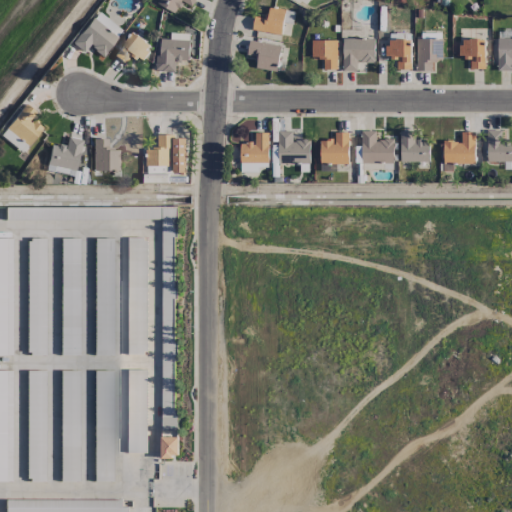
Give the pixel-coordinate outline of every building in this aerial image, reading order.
[(289,36),(292,11),(266,7),(265,18),(254,16),(252,30),(289,36)] [(72,43),(83,51),(88,45),(102,56),(121,29),(95,10),(72,43)] [(125,64),(131,55),(141,61),(151,45),(131,32),(114,57),(125,64)] [(175,72),(175,61),(188,62),(189,34),(170,33),(170,39),(158,39),(157,71),(175,72)] [(342,38),(341,71),(356,71),(357,62),(374,62),(374,39),(342,38)] [(416,71),(432,71),(432,62),(442,62),(441,38),(416,39),(416,71)] [(411,40),(386,39),(386,56),(396,57),(396,69),(411,69),(411,40)] [(469,69),(484,69),(484,39),(460,39),(460,58),(470,58),(469,69)] [(337,40),(311,40),(311,58),(323,58),(323,70),(338,69),(337,40)] [(254,69),(277,71),(280,45),(248,41),(247,55),(256,56),(254,69)] [(42,128),(30,117),(35,112),(26,103),(0,132),(0,133),(21,152),(42,128)] [(375,130),(360,131),(361,163),(394,162),(393,139),(376,140),(375,130)] [(487,162),(511,161),(511,142),(501,143),(501,130),(486,130),(487,162)] [(311,163),(310,140),(292,140),(291,131),(277,131),(277,164),(311,163)] [(399,131),(400,162),(429,161),(428,140),(414,141),(414,131),(399,131)] [(240,143),(240,163),(269,163),(268,132),(254,133),(254,143),(240,143)] [(348,133),(334,132),(334,140),(320,140),(319,164),(348,164),(348,133)] [(474,164),(474,132),(460,132),(460,141),(443,141),(442,164),(474,164)] [(52,144),(46,168),(72,175),(82,139),(63,134),(60,146),(52,144)] [(185,173),(185,139),(175,138),(175,135),(157,135),(157,149),(145,149),(144,166),(157,166),(157,173),(185,173)] [(118,148),(107,148),(107,138),(92,138),(92,169),(118,170),(118,148)] [(6,207),(6,219),(162,220),(162,208),(6,207)] [(162,208),(163,416),(178,416),(178,410),(174,410),(174,361),(177,361),(177,343),(174,343),(175,300),(177,300),(177,281),(175,281),(175,239),(177,239),(177,208),(162,208)] [(0,238),(12,238),(12,355),(0,355),(0,238)] [(30,238),(30,241),(27,241),(27,351),(30,351),(30,355),(47,355),(45,239),(30,238)] [(61,238),(79,238),(79,355),(61,355),(61,238)] [(94,238),(113,239),(114,355),(94,355),(94,238)] [(128,238),(144,239),(144,241),(147,242),(146,352),(144,352),(144,354),(128,354),(128,238)] [(0,370),(11,371),(12,480),(0,480),(0,370)] [(27,370),(45,370),(45,481),(30,481),(30,478),(27,478),(27,370)] [(61,370),(79,370),(79,481),(61,481),(61,370)] [(94,370),(113,371),(113,481),(94,481),(94,370)] [(128,370),(146,370),(146,454),(127,453),(128,370)] [(163,416),(162,431),(177,431),(178,416),(163,416)] [(161,437),(161,460),(171,459),(171,458),(172,458),(172,456),(177,457),(178,438),(161,437)] [(5,499),(5,511),(128,511),(128,507),(123,507),(122,500),(5,499)]
